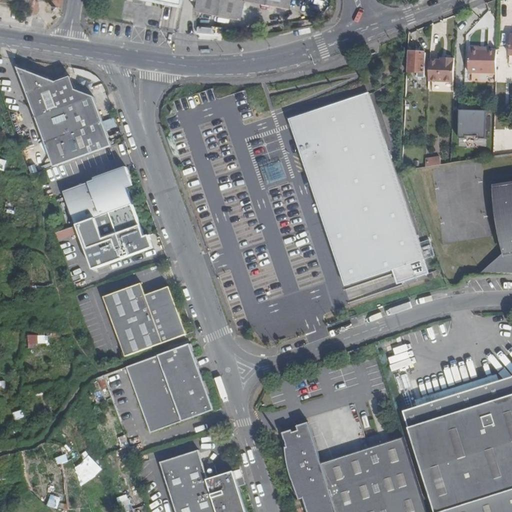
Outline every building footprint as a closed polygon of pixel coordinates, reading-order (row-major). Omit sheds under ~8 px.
[(246,0),(289,9),(291,0),(198,0),(196,11),(241,20),(245,0),(246,0)] [(222,37),(223,26),(199,25),(199,36),(222,37)] [(473,48),(471,72),(485,73),(486,53),(486,50),(484,50),(484,48),(473,48)] [(498,73),(499,51),(486,50),(486,53),(485,73),(498,73)] [(410,52),(408,73),(419,73),(419,78),(426,78),(427,53),(410,52)] [(443,60),(442,82),(456,83),(457,58),(446,58),(446,60),(443,60)] [(432,60),(431,81),(442,82),(443,60),(432,60)] [(18,68),(46,144),(54,167),(111,147),(103,124),(94,97),(75,91),(70,77),(56,83),(18,68)] [(418,246),(369,92),(290,117),(343,286),(390,272),(394,286),(428,276),(424,262),(434,259),(429,243),(418,246)] [(462,109),(461,137),(489,138),(490,110),(462,109)] [(109,130),(117,127),(114,118),(106,120),(109,130)] [(511,128),(495,128),(495,152),(511,151),(511,128)] [(440,155),(425,158),(427,166),(442,164),(440,155)] [(262,167),(267,184),(287,178),(281,161),(262,167)] [(64,192),(76,226),(77,226),(83,223),(98,218),(134,205),(128,189),(133,187),(126,168),(94,178),(95,181),(64,192)] [(511,187),(498,189),(505,253),(490,266),(492,269),(511,269),(511,187)] [(145,237),(134,205),(98,218),(83,223),(90,245),(93,254),(88,257),(92,270),(126,258),(153,249),(149,236),(145,237)] [(83,223),(77,226),(84,247),(88,257),(93,254),(90,245),(83,223)] [(29,289),(26,263),(18,264),(21,290),(29,289)] [(126,357),(188,336),(170,287),(147,296),(143,284),(104,298),(126,357)] [(29,346),(49,345),(49,334),(28,335),(29,346)] [(215,411),(191,345),(127,369),(132,381),(151,433),(215,411)] [(366,348),(367,354),(377,351),(375,345),(366,348)] [(359,350),(349,353),(351,359),(361,356),(359,350)] [(511,377),(405,411),(422,468),(436,511),(443,511),(493,497),(511,491),(511,377)] [(16,422),(26,419),(24,410),(13,412),(16,422)] [(427,511),(414,470),(405,437),(384,444),(323,463),(321,458),(310,422),(298,426),(299,431),(294,432),(293,430),(284,433),(298,478),(293,479),(299,499),(304,498),(308,511),(427,511)] [(161,463),(176,511),(247,511),(235,471),(209,480),(201,453),(197,453),(193,453),(161,463)] [(66,454),(58,456),(66,477),(73,475),(66,454)] [(52,490),(47,501),(64,509),(69,498),(52,490)] [(511,511),(511,492),(479,502),(446,511),(511,511)]
